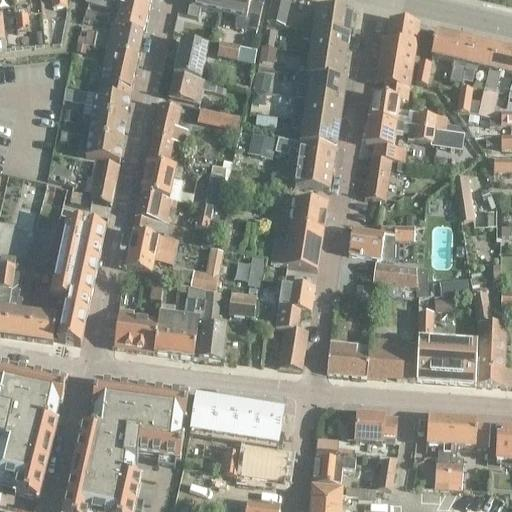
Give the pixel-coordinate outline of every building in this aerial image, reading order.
[(51,0),(53,9),(65,8),(64,0),(51,0)] [(122,0),(116,26),(142,33),(149,0),(122,0)] [(200,10),(218,14),(221,0),(192,0),(191,7),(189,6),(186,18),(197,20),(200,10)] [(221,0),(218,14),(236,18),(234,28),(256,33),(262,7),(249,4),(250,0),(221,0)] [(271,0),(266,23),(284,27),(290,0),(271,0)] [(301,31),(348,38),(352,15),(316,9),(314,23),(302,21),(301,31)] [(17,32),(29,31),(28,16),(16,17),(17,32)] [(389,20),(387,32),(417,36),(419,25),(389,20)] [(111,26),(102,72),(111,74),(116,52),(137,57),(142,33),(116,26),(111,26)] [(311,42),(309,55),(345,60),(348,38),(301,31),(300,40),(311,42)] [(96,34),(87,32),(84,46),(93,48),(96,34)] [(387,32),(386,42),(416,46),(417,36),(387,32)] [(453,67),(465,70),(472,41),(436,33),(431,57),(454,62),(453,67)] [(414,58),(416,46),(386,42),(382,41),(381,44),(380,52),(414,58)] [(477,68),(489,70),(495,47),(472,41),(465,70),(475,73),(477,68)] [(181,42),(174,76),(200,82),(207,48),(181,42)] [(253,66),(256,53),(219,45),(216,58),(253,66)] [(489,70),(488,76),(499,79),(500,73),(511,75),(511,50),(495,47),(489,70)] [(97,96),(128,101),(137,57),(116,52),(111,74),(102,72),(97,96)] [(380,52),(378,63),(412,69),(414,58),(380,52)] [(345,60),(309,55),(307,67),(296,66),(294,75),(298,76),(342,83),(342,82),(345,60)] [(410,80),(412,69),(378,63),(376,74),(410,80)] [(420,64),(416,85),(427,87),(431,66),(420,64)] [(374,86),(383,87),(408,92),(409,90),(410,80),(376,74),(375,84),(374,86)] [(200,82),(174,76),(170,98),(199,104),(202,92),(214,94),(216,85),(200,82)] [(308,87),(307,100),(342,105),(346,83),(342,82),(342,83),(298,76),(297,86),(308,87)] [(373,98),(369,122),(403,127),(404,120),(397,119),(399,103),(407,104),(409,92),(408,92),(383,87),(381,99),(373,98)] [(468,115),(472,92),(460,90),(457,114),(468,115)] [(491,119),(497,92),(485,90),(479,117),(491,119)] [(94,95),(91,116),(125,121),(128,101),(97,96),(94,95)] [(342,105),(307,100),(295,98),(291,120),(339,128),(342,105)] [(159,106),(146,163),(167,168),(180,111),(159,106)] [(501,127),(511,126),(511,115),(501,115),(501,127)] [(91,116),(88,137),(122,142),(125,121),(91,116)] [(417,116),(415,129),(464,136),(456,125),(446,124),(447,121),(417,116)] [(290,129),(290,130),(302,132),(300,145),(335,151),(339,129),(339,128),(291,120),(290,129)] [(372,161),(391,164),(398,165),(400,152),(392,151),(395,133),(401,134),(403,127),(369,122),(365,147),(374,148),(372,161)] [(415,129),(413,142),(432,145),(431,148),(459,152),(462,136),(415,129)] [(122,142),(88,137),(85,157),(119,163),(122,142)] [(511,150),(511,139),(501,140),(501,150),(511,150)] [(300,145),(278,140),(274,154),(288,157),(289,150),(300,153),(294,187),(329,193),(335,151),(300,145)] [(391,164),(372,161),(370,161),(364,200),(385,204),(391,164)] [(110,206),(118,168),(95,163),(91,181),(87,180),(85,190),(93,192),(91,202),(110,206)] [(146,163),(140,195),(170,201),(174,182),(179,183),(182,171),(167,168),(146,163)] [(511,163),(493,163),(493,175),(511,174),(511,163)] [(218,211),(224,180),(211,177),(205,208),(199,207),(195,229),(208,231),(210,220),(218,222),(220,211),(218,211)] [(140,195),(133,230),(163,236),(169,209),(175,210),(177,202),(170,201),(140,195)] [(45,228),(53,199),(44,196),(36,225),(45,228)] [(291,214),(289,229),(322,233),(327,205),(282,198),(280,212),(291,214)] [(382,226),(384,209),(376,208),(374,225),(382,226)] [(66,222),(50,299),(66,302),(57,343),(80,347),(104,230),(66,222)] [(289,229),(287,245),(274,243),(271,266),(316,274),(322,233),(289,229)] [(394,230),(386,230),(380,229),(379,236),(352,232),(348,257),(380,262),(382,251),(386,252),(394,247),(394,243),(413,244),(413,230),(394,230)] [(151,276),(159,240),(132,234),(124,270),(151,276)] [(0,288),(11,290),(13,273),(15,257),(0,255),(0,258),(0,288)] [(41,303),(47,267),(38,266),(32,302),(41,303)] [(372,285),(416,291),(414,272),(375,266),(372,285)] [(414,272),(416,291),(416,299),(428,299),(426,273),(414,272)] [(13,273),(11,290),(10,298),(9,298),(3,337),(25,340),(30,313),(21,312),(22,299),(18,299),(22,274),(13,273)] [(478,324),(475,358),(475,386),(511,389),(511,374),(511,371),(503,370),(504,326),(490,325),(482,279),(471,281),(478,324)] [(163,284),(153,282),(150,300),(160,302),(163,284)] [(277,311),(278,311),(275,331),(284,332),(278,370),(301,373),(307,335),(297,333),(300,314),(310,315),(314,291),(281,286),(277,311)] [(511,309),(511,294),(502,294),(502,309),(511,309)] [(226,330),(217,329),(221,296),(207,295),(203,327),(199,361),(222,363),(226,330)] [(0,336),(3,337),(9,298),(0,296),(0,336)] [(254,319),(256,300),(232,296),(231,302),(225,301),(224,308),(230,308),(229,316),(254,319)] [(157,322),(153,355),(194,361),(199,322),(202,323),(205,304),(195,302),(193,320),(158,315),(157,322)] [(131,327),(132,318),(133,313),(119,311),(114,350),(131,352),(135,327),(131,327)] [(53,344),(56,317),(30,313),(25,340),(53,344)] [(417,344),(416,382),(475,386),(475,358),(456,356),(456,344),(442,343),(441,342),(433,342),(433,317),(417,317),(417,344)] [(131,352),(153,355),(157,322),(132,318),(131,327),(135,327),(131,352)] [(366,379),(391,380),(394,342),(370,341),(368,356),(366,379)] [(391,380),(416,382),(417,344),(394,342),(391,380)] [(366,379),(368,356),(356,354),(356,347),(329,345),(327,375),(366,379)] [(61,406),(66,383),(61,382),(18,372),(0,368),(0,442),(0,443),(0,479),(16,484),(14,494),(37,500),(47,460),(40,459),(44,441),(52,443),(56,424),(54,423),(58,406),(61,406)] [(184,421),(187,397),(186,397),(170,395),(153,392),(141,391),(116,388),(95,385),(92,409),(94,409),(91,429),(82,427),(63,511),(133,511),(140,479),(132,477),(134,463),(136,464),(137,456),(179,461),(182,438),(179,437),(182,421),(184,421)] [(202,399),(195,398),(189,433),(197,434),(212,437),(217,401),(202,399)] [(233,440),(239,405),(234,404),(218,401),(217,401),(212,437),(213,437),(229,439),(233,440)] [(239,405),(233,440),(255,444),(260,408),(239,405)] [(255,444),(277,447),(283,412),(279,411),(260,408),(255,444)] [(347,419),(346,443),(381,445),(385,445),(385,440),(395,441),(396,420),(383,420),(383,419),(356,417),(356,420),(347,419)] [(428,420),(426,446),(443,447),(443,454),(437,454),(436,468),(435,486),(448,486),(449,465),(450,455),(452,421),(428,420)] [(449,465),(448,486),(460,487),(461,469),(462,461),(456,461),(456,455),(457,455),(457,449),(487,450),(489,427),(476,426),(476,422),(452,421),(450,455),(449,465)] [(496,463),(511,463),(511,432),(502,431),(501,441),(497,441),(496,463)] [(282,486),(287,458),(243,451),(239,479),(282,486)] [(235,478),(238,456),(226,454),(222,476),(235,478)] [(381,465),(378,491),(391,493),(396,461),(379,458),(378,465),(381,465)] [(353,476),(354,465),(314,461),(312,487),(340,490),(341,475),(353,476)] [(311,492),(309,511),(339,511),(341,494),(311,492)]
